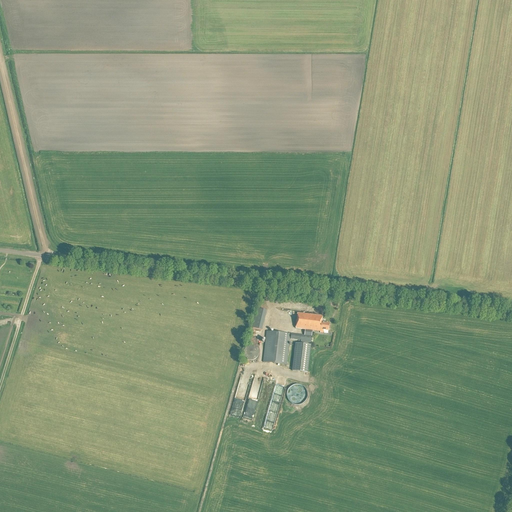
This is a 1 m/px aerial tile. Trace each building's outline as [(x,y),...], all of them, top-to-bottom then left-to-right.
[(267,311),(257,309),(253,329),(262,331),(267,311)] [(303,336),(291,334),(290,340),(301,341),(301,343),(310,344),(311,331),(320,332),(320,333),(324,334),(324,331),(329,332),(330,324),(321,323),(322,318),(322,316),(298,313),(296,329),(304,330),(303,336)] [(286,365),(290,334),(266,332),(263,363),(286,365)] [(292,371),(307,373),(310,346),(295,344),(292,371)] [(243,353),(243,354),(243,355),(243,356),(244,357),(244,358),(245,359),(246,359),(246,360),(247,360),(248,361),(249,361),(251,361),(252,361),(253,361),(254,360),(255,360),(255,359),(256,359),(257,358),(257,357),(258,356),(258,355),(258,354),(258,353),(258,352),(257,351),(257,350),(256,349),(255,348),(255,347),(254,347),(253,346),(252,346),(251,346),(249,346),(248,346),(247,347),(246,347),(246,348),(245,349),(244,350),(244,351),(243,352),(243,353)] [(250,395),(244,418),(253,420),(259,397),(250,395)] [(230,423),(238,426),(242,410),(233,407),(231,415),(232,416),(230,423)]
